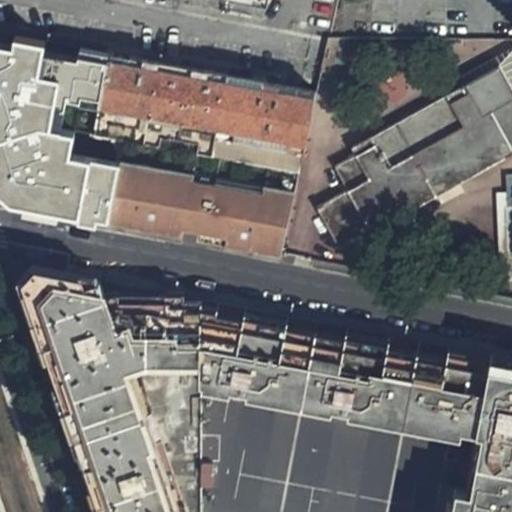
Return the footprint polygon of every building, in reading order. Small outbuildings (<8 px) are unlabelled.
[(108,52),(0,31),(0,193),(12,202),(108,221),(118,162),(123,137),(95,132),(108,52)] [(158,60),(108,52),(95,132),(123,137),(143,141),(158,60)] [(213,154),(227,73),(158,60),(143,141),(213,154)] [(434,193),(511,151),(511,95),(496,68),(350,147),(352,153),(330,164),(342,188),(310,204),(335,247),(366,230),(371,238),(438,202),(434,193)] [(298,170),(315,90),(227,73),(213,154),(298,170)] [(143,141),(123,137),(118,162),(191,175),(190,180),(260,192),(261,189),(294,194),(298,170),(213,154),(143,141)] [(191,175),(118,162),(108,221),(145,228),(180,235),(182,228),(206,232),(205,240),(281,254),(294,194),(261,189),(260,192),(190,180),(191,175)] [(511,276),(511,205),(503,206),(507,277),(511,276)] [(199,511),(201,300),(43,270),(26,289),(102,511),(199,511)] [(511,511),(511,361),(201,300),(199,511),(511,511)]
